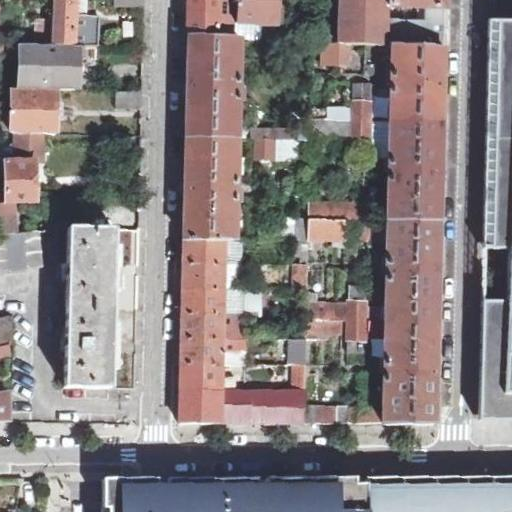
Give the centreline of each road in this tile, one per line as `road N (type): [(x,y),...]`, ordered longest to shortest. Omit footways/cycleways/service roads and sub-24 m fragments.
road 1 (residential): [(458,461),(464,0)]
road 2 (residential): [(167,0),(157,458)]
road 3 (residential): [(157,458),(458,461)]
road 4 (residential): [(0,457),(157,458)]
